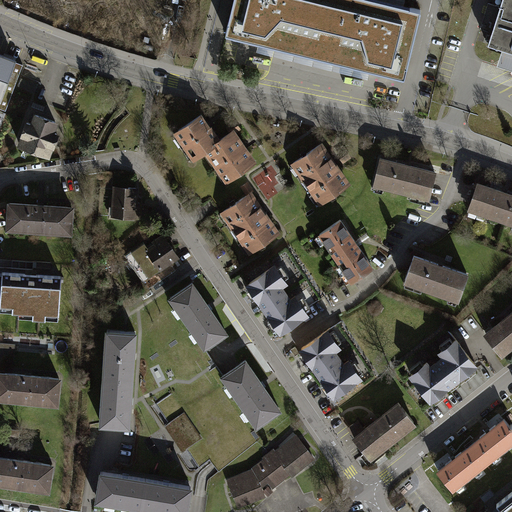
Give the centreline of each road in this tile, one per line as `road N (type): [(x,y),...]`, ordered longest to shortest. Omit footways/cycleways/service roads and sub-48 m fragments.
road 1 (residential): [(366,492),(141,164),(124,158),(0,176)]
road 2 (unclassified): [(511,164),(402,129),(151,75),(0,22)]
road 3 (unknown): [(410,92),(223,49)]
road 4 (residential): [(511,378),(366,492)]
